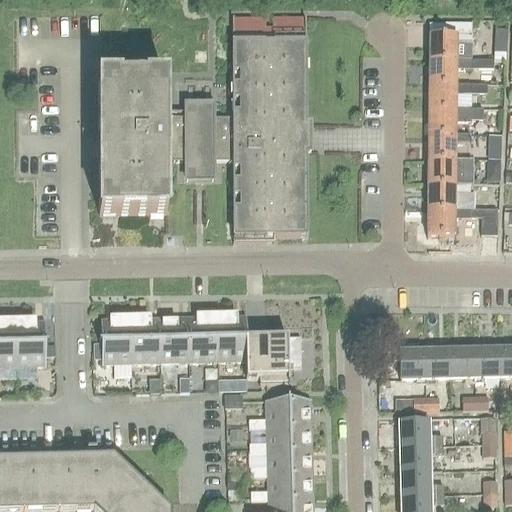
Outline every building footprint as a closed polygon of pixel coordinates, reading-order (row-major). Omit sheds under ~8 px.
[(232,21),(232,121),(232,164),(233,247),(274,246),(274,240),(306,240),(306,155),(303,155),(302,130),(305,130),(305,21),(272,21),(272,52),(264,52),(264,21),(232,21)] [(428,39),(428,64),(456,64),(456,63),(456,47),(471,47),(471,27),(444,27),(444,39),(428,39)] [(494,46),(493,57),(505,57),(505,47),(494,46)] [(456,64),(428,64),(428,89),(455,89),(455,87),(456,72),(493,73),(493,64),(456,63),(456,64)] [(99,218),(166,218),(166,164),(165,115),(165,82),(98,83),(98,137),(104,137),(104,163),(98,163),(99,218)] [(428,89),(428,114),(455,114),(455,113),(455,97),(486,98),(486,88),(471,88),(471,87),(455,87),(455,89),(428,89)] [(455,114),(428,114),(427,139),(455,139),(455,138),(455,126),(470,126),(470,124),(482,124),(482,113),(455,113),(455,114)] [(213,121),(213,115),(165,115),(166,164),(185,164),(185,171),(194,171),(194,175),(204,175),(204,171),(213,171),(213,164),(232,164),(232,121),(213,121)] [(427,139),(427,164),(455,164),(455,163),(455,147),(470,147),(470,138),(455,138),(455,139),(427,139)] [(501,151),(501,139),(488,138),(487,151),(501,151)] [(473,188),(473,163),(455,163),(455,164),(427,164),(427,189),(454,189),(454,188),(469,188),(473,188)] [(499,164),(486,164),(486,174),(499,175),(499,164)] [(427,189),(427,214),(454,214),(454,213),(454,197),(469,197),(469,188),(454,188),(454,189),(427,189)] [(454,214),(427,214),(426,240),(454,240),(454,222),(481,222),(480,240),(497,240),(498,213),(454,213),(454,214)] [(217,366),(245,366),(246,366),(246,343),(246,320),(244,320),(244,321),(228,321),(227,318),(216,319),(217,366)] [(188,367),(217,366),(216,319),(204,319),(204,322),(187,322),(188,367)] [(131,369),(130,321),(118,321),(118,324),(101,324),(101,323),(100,323),(101,357),(101,361),(101,370),(103,370),(102,369),(131,369)] [(131,369),(160,368),(158,323),(141,323),(141,321),(130,321),(131,369)] [(158,323),(160,368),(188,367),(187,322),(158,323)] [(15,324),(16,371),(44,370),(44,371),(46,371),(44,325),(43,325),(27,326),(27,323),(15,324)] [(3,326),(0,326),(0,371),(16,371),(15,324),(3,324),(3,326)] [(288,388),(288,387),(287,372),(301,372),(300,341),(286,342),(278,342),(246,343),(246,366),(245,366),(246,383),(259,383),(259,389),(288,388)] [(474,383),(498,382),(497,346),(484,346),(484,353),(473,353),(474,383)] [(497,346),(498,382),(511,382),(511,352),(511,346),(497,346)] [(424,384),(449,384),(448,347),(435,347),(435,354),(423,354),(424,384)] [(449,384),(474,383),(473,353),(462,353),(462,347),(448,347),(449,384)] [(399,385),(424,384),(423,354),(404,355),(404,348),(392,348),(393,365),(399,365),(399,385)] [(178,381),(178,397),(188,397),(188,381),(178,381)] [(160,382),(149,383),(149,398),(160,397),(160,382)] [(205,383),(205,396),(217,396),(217,383),(205,383)] [(230,383),(230,396),(244,396),(244,383),(230,383)] [(242,400),(225,400),(226,413),(242,413),(242,400)] [(462,416),(475,416),(474,401),(462,401),(462,416)] [(475,416),(488,416),(487,401),(474,401),(475,416)] [(404,417),(413,417),(413,402),(404,402),(404,417)] [(413,417),(426,417),(425,402),(413,402),(413,417)] [(439,416),(438,402),(425,402),(426,417),(439,416)] [(265,434),(310,432),(310,405),(311,405),(311,404),(264,405),(264,406),(265,406),(265,424),(248,424),(248,434),(265,434)] [(479,421),(480,437),(481,437),(496,436),(495,421),(479,421)] [(429,441),(428,426),(398,426),(399,451),(441,450),(441,441),(429,441)] [(243,432),(229,432),(229,442),(243,442),(243,432)] [(266,458),(311,456),(310,432),(265,434),(266,448),(249,448),(249,458),(266,458)] [(511,434),(503,435),(503,448),(511,447),(511,434)] [(481,449),(496,449),(496,436),(481,437),(481,449)] [(511,460),(511,447),(503,448),(503,461),(511,460)] [(496,449),(481,449),(482,462),(496,462),(496,449)] [(399,451),(399,476),(430,475),(429,461),(442,460),(441,450),(399,451)] [(267,482),(312,480),(311,456),(266,458),(266,472),(249,472),(249,482),(267,482)] [(166,511),(151,497),(150,498),(152,500),(148,505),(136,494),(141,489),(143,491),(143,490),(139,485),(138,486),(140,488),(136,493),(124,482),(128,477),(130,479),(131,478),(113,461),(0,464),(0,511),(5,511),(6,509),(22,508),(22,511),(41,511),(41,508),(57,507),(57,511),(76,511),(76,507),(93,507),(92,511),(166,511)] [(430,490),(430,475),(399,476),(400,501),(443,500),(443,490),(430,490)] [(237,479),(227,479),(228,493),(238,492),(237,479)] [(267,506),(312,504),(312,480),(267,482),(267,496),(250,496),(250,506),(267,506)] [(497,498),(496,485),(482,486),(482,498),(497,498)] [(238,494),(228,495),(229,504),(238,504),(238,494)] [(497,498),(482,498),(482,511),(497,510),(497,498)] [(443,509),(443,500),(400,501),(400,511),(430,511),(430,510),(443,509)]
